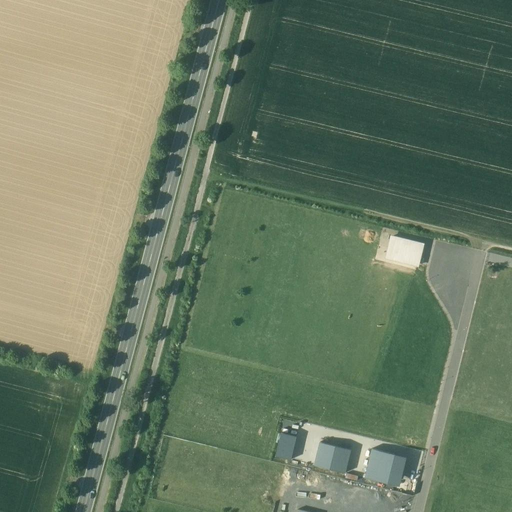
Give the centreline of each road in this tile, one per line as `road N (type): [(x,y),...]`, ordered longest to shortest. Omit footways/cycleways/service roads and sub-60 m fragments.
road 1 (primary): [(221,0),(83,511)]
road 2 (track): [(116,511),(252,0)]
road 3 (residential): [(416,511),(473,282)]
